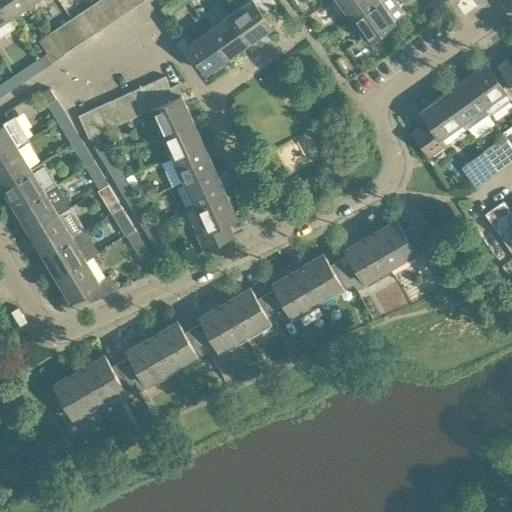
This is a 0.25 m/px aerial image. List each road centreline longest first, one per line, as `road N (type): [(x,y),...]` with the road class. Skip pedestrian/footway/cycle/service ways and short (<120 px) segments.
road 1 (residential): [(511,3),(381,99),(388,180),(272,237)]
road 2 (residential): [(272,237),(75,329),(36,319),(0,259)]
road 3 (residential): [(272,237),(208,95),(293,34)]
